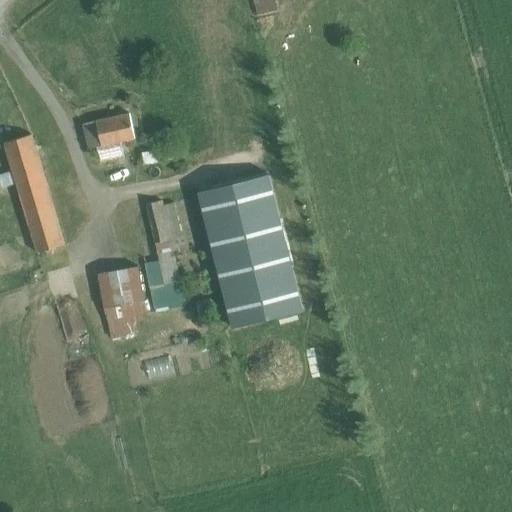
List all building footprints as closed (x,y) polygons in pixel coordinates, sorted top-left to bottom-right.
[(260,0),(239,0),(243,11),(262,6),(260,0)] [(94,161),(142,149),(133,115),(85,128),(94,161)] [(73,247),(40,134),(8,144),(40,256),(73,247)] [(108,263),(115,314),(165,307),(161,282),(181,279),(178,263),(189,261),(180,198),(150,202),(158,256),(108,263)] [(140,375),(143,393),(200,384),(197,366),(140,375)]
